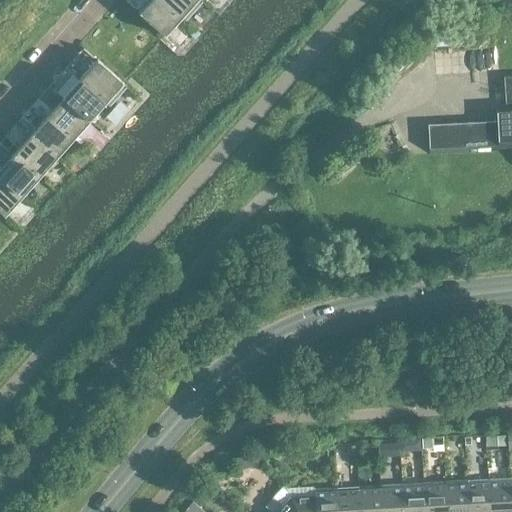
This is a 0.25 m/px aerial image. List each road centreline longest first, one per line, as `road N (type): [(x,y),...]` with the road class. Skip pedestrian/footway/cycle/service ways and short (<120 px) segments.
road 1 (secondary): [(511,281),(343,305),(286,326),(195,387),(89,511)]
road 2 (secondary): [(110,511),(205,400),(288,343),(385,313),(511,299)]
road 3 (residential): [(0,112),(100,0)]
